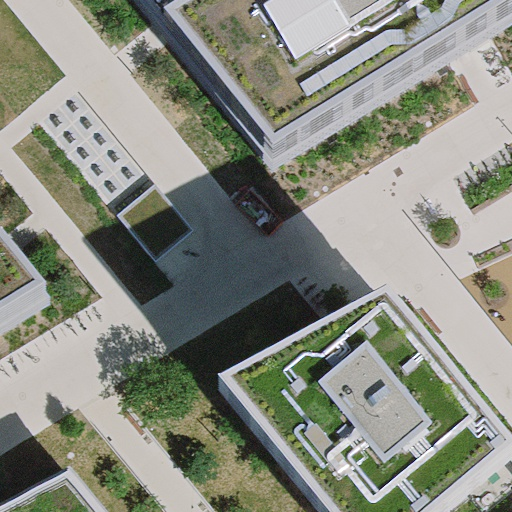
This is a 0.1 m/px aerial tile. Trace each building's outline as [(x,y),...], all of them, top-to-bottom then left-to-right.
[(132,0),(169,42),(234,0),(132,0)] [(511,26),(511,0),(234,0),(169,42),(275,170),(511,26)] [(0,336),(49,308),(0,248),(0,336)] [(319,511),(451,511),(511,461),(511,451),(391,305),(220,392),(319,511)] [(511,511),(511,461),(451,511),(511,511)] [(0,508),(0,511),(101,511),(71,472),(0,508)]
